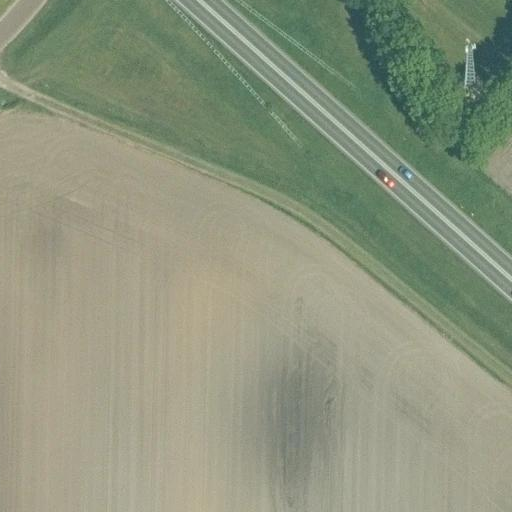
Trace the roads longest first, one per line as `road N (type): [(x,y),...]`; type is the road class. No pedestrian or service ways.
road 1 (track): [(0,79),(299,208),(511,380)]
road 2 (trunk): [(511,280),(196,0)]
